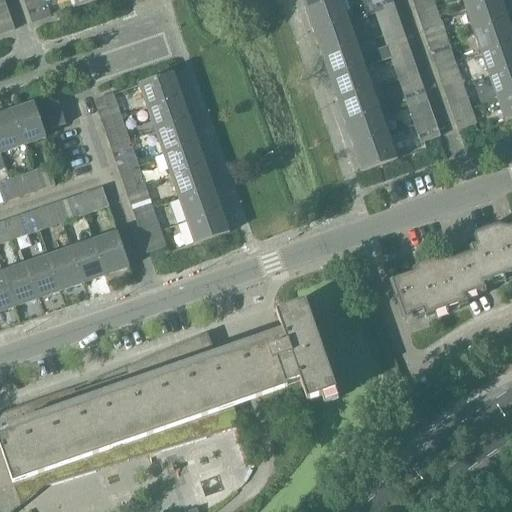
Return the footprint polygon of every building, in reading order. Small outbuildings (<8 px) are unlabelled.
[(45,2),(44,0),(33,0),(31,4),(42,9),(45,2)] [(74,0),(78,9),(103,0),(74,0)] [(306,14),(307,13),(342,1),(341,0),(302,0),(305,8),(304,8),(306,14)] [(371,0),(366,0),(360,2),(365,18),(376,14),(374,8),(371,0)] [(376,14),(378,20),(382,19),(388,5),(377,0),(374,8),(376,14)] [(490,0),(462,0),(466,9),(490,0)] [(474,31),(508,19),(501,0),(490,0),(466,9),(474,31)] [(314,36),(315,36),(350,24),(342,1),(307,13),(313,30),(312,31),(314,36)] [(32,25),(35,24),(42,9),(31,4),(28,12),(32,25)] [(3,14),(0,19),(0,26),(12,32),(15,31),(10,18),(3,14)] [(482,54),(511,43),(511,29),(508,19),(474,31),(482,54)] [(437,30),(423,23),(420,24),(425,37),(432,40),(437,30)] [(322,59),(323,59),(358,46),(350,24),(315,36),(321,53),(320,53),(322,59)] [(384,25),(364,32),(369,46),(390,39),(384,25)] [(407,43),(403,30),(400,31),(393,45),(404,50),(407,43)] [(432,40),(446,48),(449,46),(445,34),(437,30),(432,40)] [(511,68),(511,43),(482,54),(489,77),(511,68)] [(390,53),(394,65),(398,64),(404,50),(393,45),(390,53)] [(330,82),(331,81),(366,69),(358,46),(323,59),(329,76),(328,76),(330,82)] [(453,75),(439,68),(436,69),(440,82),(447,86),(453,75)] [(511,68),(489,77),(497,99),(511,94),(511,68)] [(338,104),(339,104),(374,92),(366,69),(331,81),(337,98),(336,99),(338,104)] [(139,86),(148,109),(182,97),(174,74),(139,86)] [(423,88),(418,75),(416,76),(409,90),(420,95),(423,88)] [(447,86),(461,93),(465,91),(461,79),(453,75),(447,86)] [(406,98),(410,111),(414,109),(420,95),(409,90),(406,98)] [(346,127),(347,127),(382,114),(374,92),(339,104),(345,121),(344,121),(346,127)] [(511,94),(497,99),(506,123),(511,120),(511,94)] [(148,109),(156,132),(190,120),(182,97),(148,109)] [(94,101),(99,114),(106,118),(111,107),(97,100),(94,101)] [(52,130),(58,128),(66,126),(59,103),(44,108),(52,130)] [(11,112),(23,147),(47,139),(35,104),(17,110),(16,109),(11,111),(11,112)] [(106,118),(120,125),(123,124),(119,111),(111,107),(106,118)] [(0,153),(1,155),(23,147),(11,112),(0,116),(0,153)] [(458,131),(477,125),(476,124),(454,113),(452,114),(458,131)] [(354,150),(355,149),(390,137),(382,114),(347,127),(353,144),(352,144),(354,150)] [(156,132),(163,154),(198,142),(190,120),(156,132)] [(441,137),(434,120),(432,121),(421,144),(422,144),(441,137)] [(363,173),(398,161),(390,137),(355,149),(360,165),(359,165),(361,170),(362,170),(363,173)] [(163,154),(171,177),(206,165),(198,142),(163,154)] [(127,153),(113,146),(110,147),(114,160),(122,163),(127,153)] [(122,163),(136,171),(139,169),(135,157),(127,153),(122,163)] [(171,177),(179,200),(214,188),(206,165),(171,177)] [(55,187),(49,170),(49,168),(38,189),(39,193),(55,187)] [(0,191),(9,197),(17,183),(15,180),(3,184),(0,188),(0,191)] [(179,200),(187,222),(222,210),(214,188),(179,200)] [(0,191),(0,206),(6,204),(9,197),(0,191)] [(143,198),(129,191),(126,192),(130,205),(138,209),(143,198)] [(138,209),(152,216),(155,215),(150,202),(143,198),(138,209)] [(75,204),(68,201),(55,205),(56,208),(71,215),(75,204)] [(71,215),(78,218),(91,214),(90,211),(75,204),(71,215)] [(222,210),(187,222),(195,246),(230,234),(222,210)] [(30,220),(23,217),(10,221),(11,224),(25,231),(30,220)] [(25,231),(33,234),(46,230),(44,226),(30,220),(25,231)] [(485,287),(505,280),(511,277),(511,227),(509,228),(511,234),(470,248),(472,254),(484,287),(485,287)] [(497,227),(487,230),(489,236),(499,233),(497,227)] [(94,242),(106,277),(130,269),(118,234),(94,242)] [(166,247),(145,236),(142,237),(148,255),(166,248),(166,247)] [(106,277),(94,242),(72,250),(84,285),(106,277)] [(84,285),(72,250),(49,258),(61,293),(84,285)] [(426,320),(447,313),(468,305),(466,300),(487,293),(485,287),(484,287),(472,254),(441,265),(439,260),(420,266),(422,271),(390,282),(404,321),(424,314),(426,320)] [(61,293),(49,258),(26,266),(38,301),(61,293)] [(38,301),(26,266),(4,274),(16,309),(38,301)] [(0,314),(16,309),(4,274),(0,275),(0,314)] [(306,303),(296,307),(276,314),(283,333),(216,357),(208,335),(74,390),(0,415),(0,511),(14,511),(45,488),(240,428),(233,406),(300,382),(307,403),(337,392),(306,303)]
